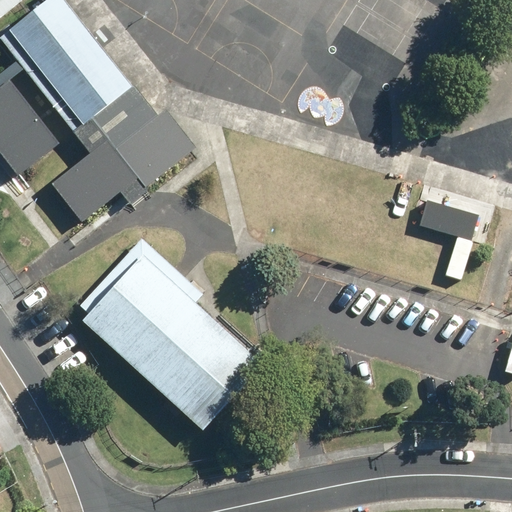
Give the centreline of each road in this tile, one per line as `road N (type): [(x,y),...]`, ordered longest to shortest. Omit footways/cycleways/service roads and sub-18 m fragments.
road 1 (residential): [(511,478),(408,474),(207,511)]
road 2 (residential): [(0,340),(37,396),(87,511)]
